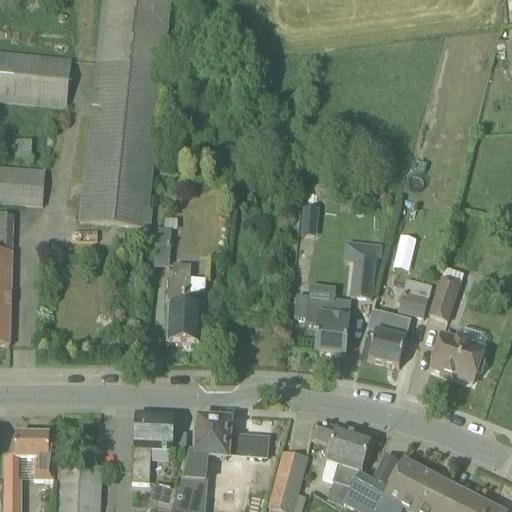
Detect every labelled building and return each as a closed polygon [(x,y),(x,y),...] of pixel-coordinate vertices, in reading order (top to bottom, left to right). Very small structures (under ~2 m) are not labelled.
[(102,0),(82,206),(80,226),(147,232),(169,0),(102,0)] [(511,0),(502,0),(503,18),(511,17),(511,0)] [(214,61),(216,40),(187,37),(186,45),(169,43),(168,55),(214,61)] [(0,106),(66,113),(71,62),(0,55),(0,106)] [(32,144),(14,143),(13,163),(30,164),(32,144)] [(0,170),(0,207),(43,211),(45,173),(0,170)] [(303,211),(302,221),(318,222),(319,213),(303,211)] [(0,217),(0,349),(9,349),(12,256),(13,218),(7,218),(7,217),(0,217)] [(153,271),(169,272),(172,234),(164,233),(156,233),(153,271)] [(356,261),(354,261),(350,301),(371,303),(375,262),(368,262),(369,255),(357,254),(356,261)] [(173,269),(172,283),(166,283),(165,312),(170,312),(168,349),(199,350),(200,314),(204,314),(205,283),(190,282),(190,270),(173,269)] [(446,272),(442,283),(430,319),(447,325),(459,289),(463,278),(446,272)] [(424,324),(432,290),(405,283),(397,317),(424,324)] [(318,329),(315,356),(345,359),(348,331),(349,320),(350,306),(335,304),(308,301),(296,300),(293,323),(305,324),(305,328),(318,329)] [(393,340),(375,336),(368,364),(398,372),(410,325),(397,322),(393,340)] [(430,373),(432,373),(472,387),(475,377),(477,377),(482,376),(485,367),(482,363),(480,362),(484,352),(486,345),(483,338),(464,331),(457,335),(455,343),(448,340),(442,338),(430,373)] [(135,418),(131,488),(149,488),(150,454),(172,454),(174,420),(135,418)] [(177,496),(173,511),(198,511),(205,487),(207,461),(227,462),(229,427),(199,424),(196,458),(190,458),(184,486),(180,485),(177,496)] [(327,504),(343,509),(352,493),(360,478),(360,477),(370,444),(318,428),(313,444),(331,450),(326,466),(337,469),(332,487),(327,504)] [(33,485),(53,485),(58,449),(49,449),(49,439),(39,439),(40,435),(38,436),(36,436),(32,439),(30,439),(28,436),(19,436),(15,439),(14,461),(4,461),(3,511),(21,511),(22,495),(18,495),(19,463),(34,464),(33,485)] [(282,457),(268,511),(293,511),(296,499),(305,463),(282,457)] [(439,511),(451,490),(403,465),(391,487),(384,501),(384,502),(393,507),(389,511),(439,511)] [(246,468),(243,479),(267,484),(270,472),(246,468)] [(57,511),(98,511),(100,475),(60,473),(57,511)] [(342,510),(346,511),(389,511),(392,508),(393,507),(384,502),(384,501),(388,493),(371,483),(360,478),(352,493),(343,509),(342,510)] [(173,511),(177,496),(153,489),(147,511),(173,511)] [(451,490),(439,511),(489,511),(491,510),(451,490)] [(303,511),(306,501),(296,499),(293,511),(303,511)]
